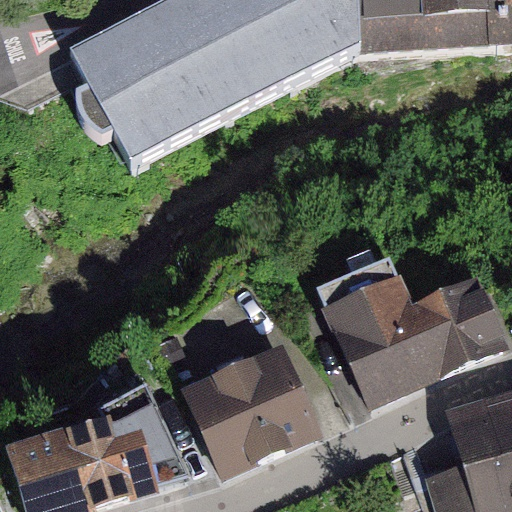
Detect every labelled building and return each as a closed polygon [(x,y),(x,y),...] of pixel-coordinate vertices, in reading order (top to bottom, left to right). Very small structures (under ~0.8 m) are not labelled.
[(511,0),(201,0),(77,63),(127,188),(359,76),(511,66),(511,0)] [(398,293),(328,323),(370,417),(498,361),(472,300),(412,326),(398,293)] [(285,361),(194,397),(229,485),(320,449),(285,361)] [(511,511),(511,411),(457,427),(471,474),(435,485),(442,511),(511,511)] [(145,421),(16,453),(30,511),(119,511),(165,501),(145,421)]
